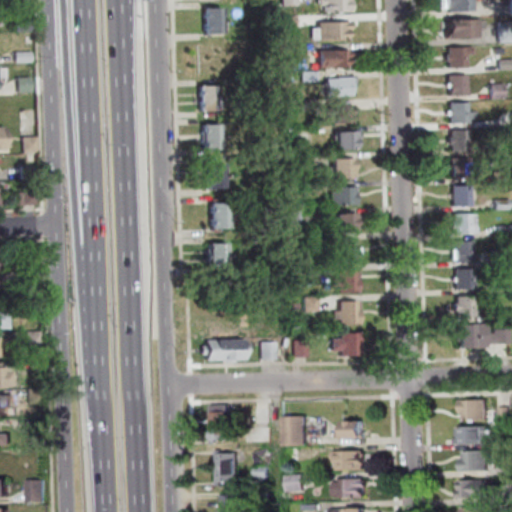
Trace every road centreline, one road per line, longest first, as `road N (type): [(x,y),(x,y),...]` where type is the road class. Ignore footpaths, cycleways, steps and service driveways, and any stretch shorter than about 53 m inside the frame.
road 1 (residential): [(411,511),(393,0)]
road 2 (secondary): [(172,511),(154,0)]
road 3 (secondary): [(52,0),(69,511)]
road 4 (motorway): [(136,511),(122,89)]
road 5 (motorway): [(62,0),(100,386)]
road 6 (motorway): [(84,0),(100,386)]
road 7 (residential): [(406,379),(166,385)]
road 8 (motorway): [(100,386),(103,511)]
